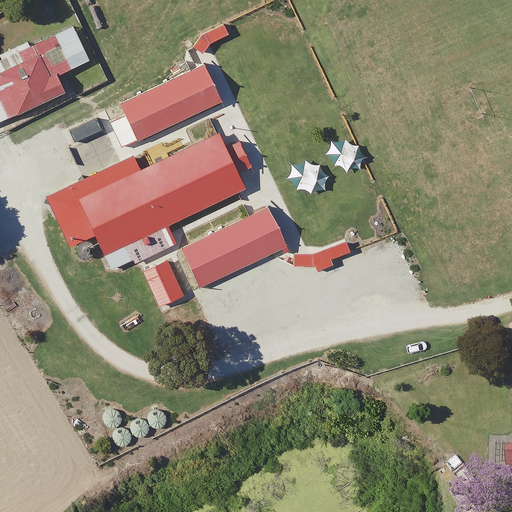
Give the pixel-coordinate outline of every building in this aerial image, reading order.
[(59,83),(42,52),(0,75),(0,107),(3,113),(59,83)] [(217,100),(200,62),(115,99),(132,137),(217,100)] [(110,127),(101,108),(60,128),(69,146),(110,127)] [(133,153),(39,194),(70,263),(243,187),(218,132),(139,166),(133,153)] [(276,243),(258,202),(179,237),(197,277),(276,243)] [(177,290),(161,256),(138,266),(155,300),(177,290)] [(106,402),(101,390),(74,400),(79,412),(106,402)]
